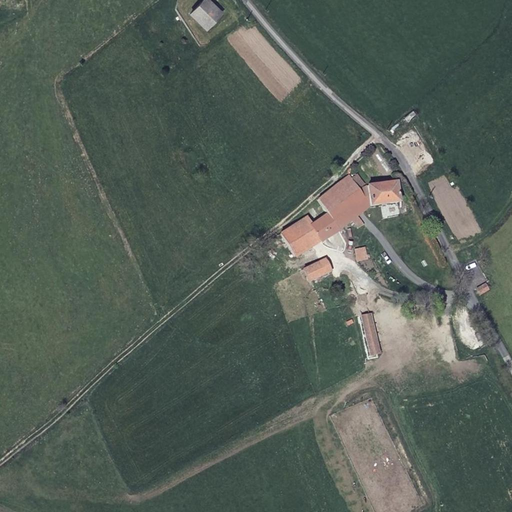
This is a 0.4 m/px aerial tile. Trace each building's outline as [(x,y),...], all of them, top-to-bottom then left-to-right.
[(211,0),(205,0),(194,13),(210,28),(226,14),(211,0)] [(369,204),(400,199),(396,180),(370,185),(362,196),(349,180),(318,207),(325,217),(337,233),(352,222),(359,216),(369,204)] [(370,230),(359,216),(352,222),(363,235),(370,230)] [(297,263),(337,233),(325,217),(312,228),(307,220),(280,240),(297,263)] [(315,287),(336,273),(328,262),(307,275),(315,287)]
